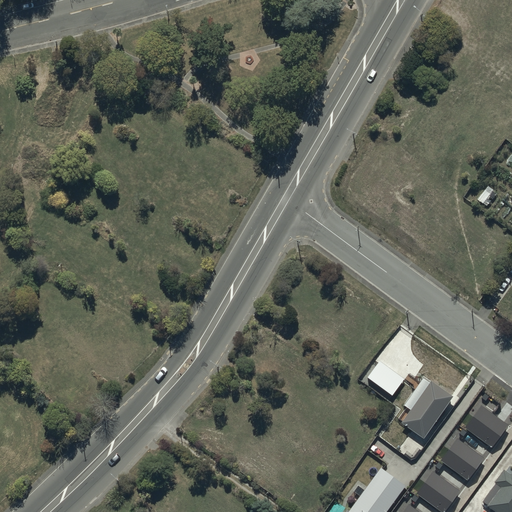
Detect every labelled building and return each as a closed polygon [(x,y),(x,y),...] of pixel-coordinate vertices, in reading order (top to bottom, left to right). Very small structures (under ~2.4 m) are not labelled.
[(104,61),(59,70),(62,88),(108,78),(104,61)] [(51,107),(33,138),(63,155),(90,106),(61,90),(60,93),(56,90),(47,105),(51,107)] [(369,380),(390,396),(403,379),(382,363),(369,380)] [(424,441),(453,400),(431,384),(402,426),(424,441)] [(482,405),(465,428),(492,447),(509,425),(482,405)] [(458,438),(441,460),(468,480),(485,458),(458,438)] [(380,467),(364,489),(357,484),(353,490),(360,495),(347,511),(384,511),(404,485),(380,467)] [(496,511),(511,511),(511,470),(510,474),(503,469),(494,482),(500,486),(487,505),(496,511)] [(434,471),(417,493),(442,511),(444,511),(461,490),(434,471)]
